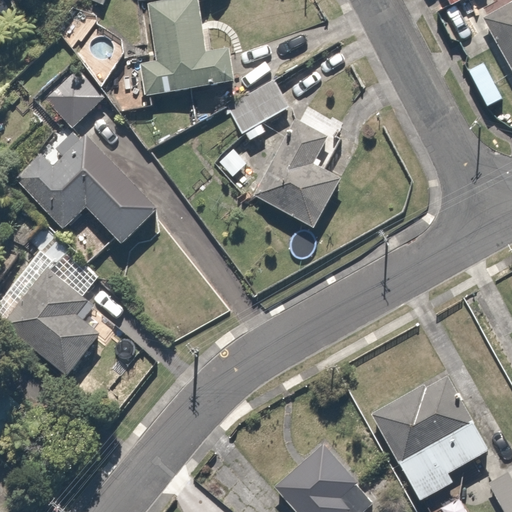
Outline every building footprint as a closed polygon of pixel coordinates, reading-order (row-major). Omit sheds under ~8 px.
[(137,77),(143,107),(242,87),(235,52),(213,56),(201,0),(196,0),(137,12),(150,75),(137,77)] [(442,0),(451,14),(474,0),(442,0)] [(511,12),(480,32),(509,80),(511,78),(511,12)] [(482,60),(465,71),(486,108),(504,98),(482,60)] [(76,76),(47,100),(72,128),(100,104),(76,76)] [(225,119),(236,141),(287,116),(275,93),(225,119)] [(173,208),(81,130),(46,172),(32,160),(7,190),(67,240),(90,213),(136,251),(173,208)] [(330,153),(300,133),(253,206),(314,245),(348,192),(318,172),(330,153)] [(9,308),(0,320),(0,340),(70,388),(103,339),(86,327),(97,311),(48,277),(21,317),(9,308)] [(457,385),(371,429),(415,511),(425,511),(459,494),(453,483),(496,461),(457,385)] [(0,403),(0,442),(7,449),(37,415),(10,392),(0,403)] [(366,511),(324,457),(266,501),(274,511),(366,511)] [(511,511),(511,483),(482,500),(488,511),(511,511)]
